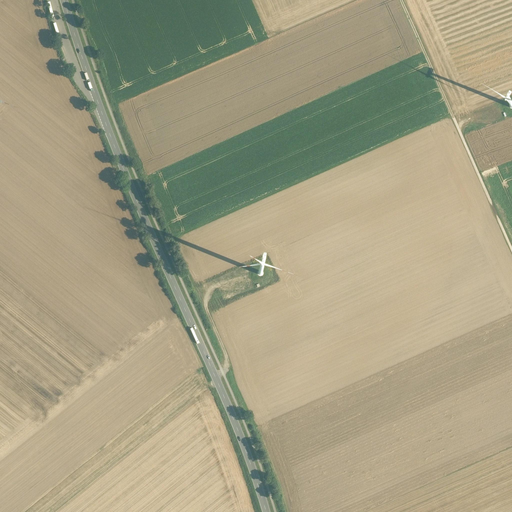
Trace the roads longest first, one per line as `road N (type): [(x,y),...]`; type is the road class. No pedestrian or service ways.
road 1 (secondary): [(265,511),(109,135),(63,0)]
road 2 (track): [(451,113),(174,236),(194,292)]
road 3 (track): [(402,0),(455,120)]
